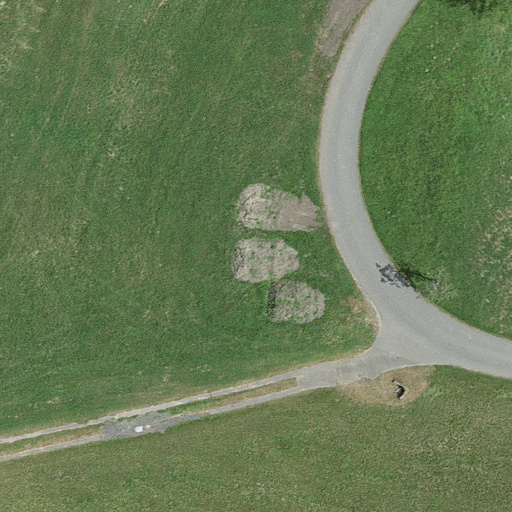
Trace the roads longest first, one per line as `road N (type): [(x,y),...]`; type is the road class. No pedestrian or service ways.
road 1 (unclassified): [(395,0),(359,65),(341,124),(349,228),(395,300),(469,347),(511,359)]
road 2 (track): [(0,448),(386,359),(427,325)]
